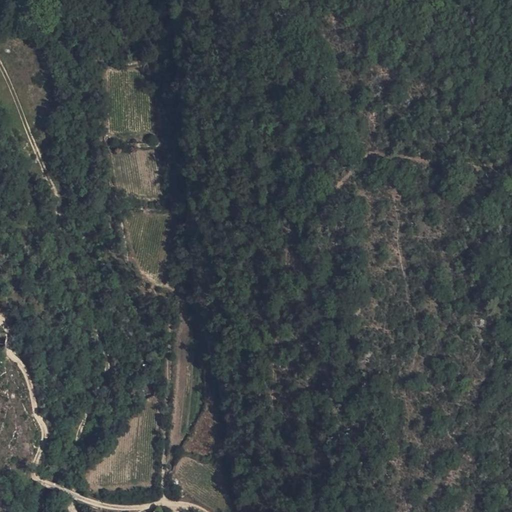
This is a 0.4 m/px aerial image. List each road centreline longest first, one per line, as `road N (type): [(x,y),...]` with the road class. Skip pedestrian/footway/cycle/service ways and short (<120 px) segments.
road 1 (track): [(386,155),(421,343),(410,386),(431,511)]
road 2 (track): [(43,476),(36,460),(45,432),(0,324)]
road 3 (track): [(82,511),(72,501),(73,471),(78,430),(97,386)]
